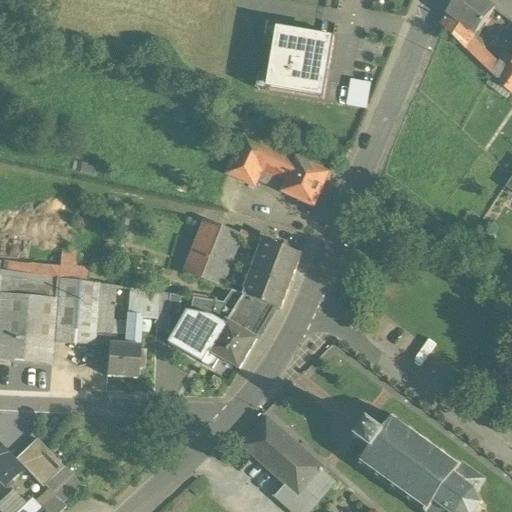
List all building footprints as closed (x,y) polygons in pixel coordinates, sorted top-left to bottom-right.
[(494,10),(479,0),(458,0),(447,16),(448,16),(476,36),(494,10)] [(476,36),(448,16),(441,27),(465,50),(472,42),(476,36)] [(324,102),(334,39),(281,30),(279,42),(271,41),(264,78),(272,79),(270,93),(324,102)] [(497,66),(472,42),(465,50),(492,76),(497,66)] [(511,66),(498,86),(511,95),(511,92),(511,66)] [(347,107),(367,110),(371,85),(352,82),(347,107)] [(273,151),(246,138),(227,176),(255,189),(263,173),(273,151)] [(298,163),(273,151),(263,173),(288,185),(298,163)] [(307,167),(298,163),(288,185),(283,195),(313,209),(328,177),(314,170),(316,165),(309,162),(307,167)] [(242,236),(205,223),(185,275),(221,289),(242,236)] [(302,256),(269,244),(258,275),(254,273),(244,298),(276,310),(281,312),(302,256)] [(56,300),(58,280),(2,273),(0,295),(56,300)] [(95,346),(99,287),(58,280),(56,300),(51,343),(54,344),(95,346)] [(116,289),(99,287),(95,346),(108,347),(109,346),(112,346),(116,289)] [(156,295),(128,291),(126,317),(140,318),(140,319),(156,320),(156,295)] [(224,305),(215,304),(215,320),(227,325),(228,325),(244,298),(232,293),(224,305)] [(56,300),(0,295),(0,296),(0,361),(53,365),(54,344),(51,343),(56,300)] [(171,297),(156,295),(156,320),(155,333),(170,333),(171,297)] [(244,298),(228,325),(257,342),(276,310),(244,298)] [(215,304),(193,301),(190,314),(215,320),(215,304)] [(190,314),(187,314),(170,346),(204,365),(210,355),(227,325),(215,320),(190,314)] [(140,318),(126,317),(125,341),(125,347),(138,347),(140,319),(140,318)] [(257,342),(228,325),(227,325),(210,355),(204,365),(214,371),(220,360),(240,371),(257,342)] [(138,347),(125,347),(125,341),(121,341),(121,346),(112,346),(109,346),(108,347),(107,378),(136,380),(138,347)] [(441,457),(427,447),(430,443),(428,442),(425,446),(411,436),(414,432),(412,430),(409,434),(395,424),(398,420),(396,419),(392,423),(388,420),(386,422),(390,425),(383,435),(371,426),(370,422),(368,422),(368,426),(359,440),(354,440),(355,443),(359,442),(371,451),(364,461),(360,458),(359,460),(363,463),(360,468),(362,470),(365,465),(379,475),(376,479),(378,481),(381,477),(395,487),(392,491),(394,493),(397,488),(411,498),(408,502),(410,504),(413,500),(427,510),(425,511),(428,511),(437,501),(447,511),(478,511),(480,509),(485,509),(486,507),(481,506),(476,495),(479,492),(479,491),(478,490),(476,491),(452,481),(462,466),(460,464),(457,469),(443,459),(446,455),(444,453),(441,457)] [(324,469),(267,420),(244,446),(288,484),(301,495),(320,473),(324,469)] [(63,469),(36,440),(12,463),(19,471),(23,468),(42,489),(44,487),(63,469)] [(12,463),(0,450),(0,489),(1,489),(19,471),(12,463)] [(485,482),(462,466),(452,481),(476,491),(478,490),(479,491),(485,482)] [(63,469),(44,487),(61,506),(81,488),(63,469)] [(301,495),(288,484),(273,501),(286,511),(290,508),(295,511),(311,511),(334,486),(320,473),(301,495)] [(21,511),(7,496),(0,501),(0,511),(40,511),(30,502),(21,511)] [(447,511),(437,501),(428,511),(447,511)]
